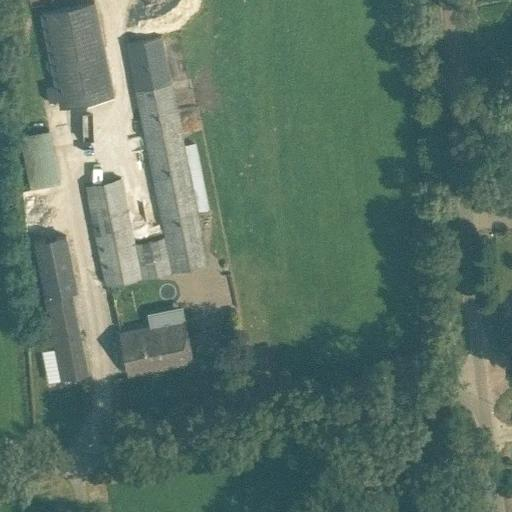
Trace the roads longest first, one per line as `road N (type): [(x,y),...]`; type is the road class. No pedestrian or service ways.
road 1 (unclassified): [(0,485),(477,379)]
road 2 (unclassified): [(477,379),(444,0)]
road 3 (unclassified): [(495,511),(477,379)]
